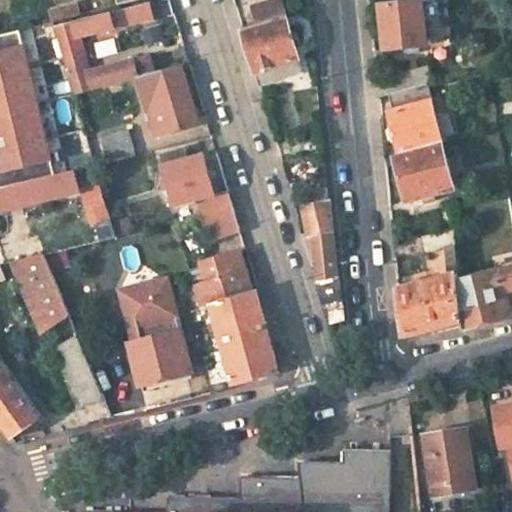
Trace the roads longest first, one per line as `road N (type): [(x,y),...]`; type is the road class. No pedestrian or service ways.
road 1 (unclassified): [(204,0),(324,393)]
road 2 (unclassified): [(338,0),(378,379)]
road 3 (unclassified): [(0,476),(324,393)]
road 4 (unclassified): [(378,379),(511,346)]
